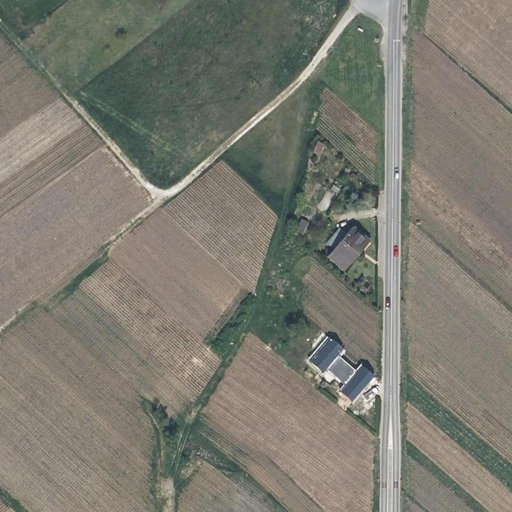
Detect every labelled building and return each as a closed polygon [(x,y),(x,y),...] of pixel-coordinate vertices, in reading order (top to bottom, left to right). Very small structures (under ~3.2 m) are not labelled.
[(342,78),(329,92),(356,116),(368,102),(364,98),(363,52),(370,52),(370,21),(349,21),(350,85),(342,78)] [(303,235),(309,222),(302,218),(295,231),(303,235)] [(344,272),(360,254),(357,253),(368,241),(355,229),(329,258),(344,272)] [(357,253),(360,254),(364,249),(370,243),(368,241),(357,253)] [(336,355),(341,349),(322,333),(311,346),(317,351),(309,361),(321,372),(336,355)]
